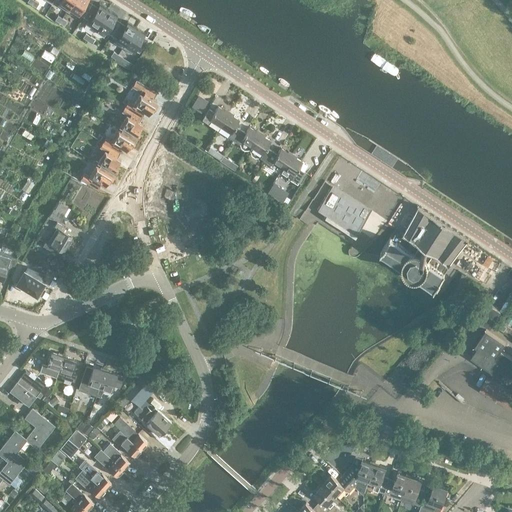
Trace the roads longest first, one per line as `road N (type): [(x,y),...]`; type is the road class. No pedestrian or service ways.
road 1 (tertiary): [(511,256),(204,52)]
road 2 (residential): [(248,511),(314,439),(343,427),(379,430),(511,480)]
road 3 (tertiary): [(128,511),(207,414),(210,392),(158,274)]
road 4 (tertiary): [(137,190),(204,52)]
road 5 (unclassified): [(70,314),(63,288),(112,203),(137,190)]
